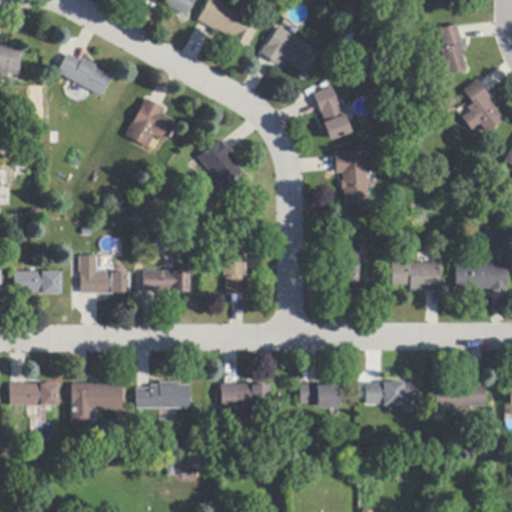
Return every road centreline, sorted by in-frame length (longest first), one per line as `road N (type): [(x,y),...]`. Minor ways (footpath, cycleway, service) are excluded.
road 1 (residential): [(0,338),(511,337)]
road 2 (residential): [(290,337),(289,173),(274,132),(245,104),(57,0)]
